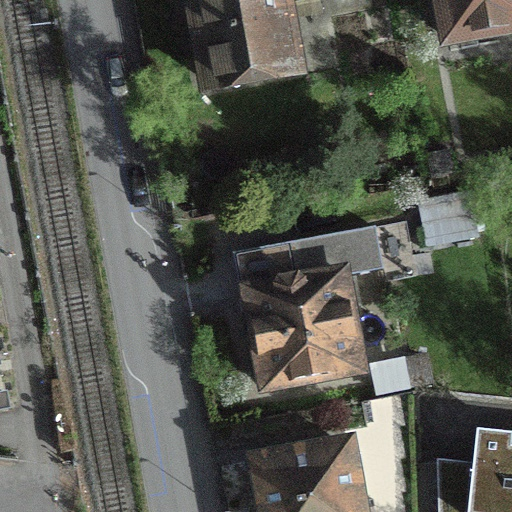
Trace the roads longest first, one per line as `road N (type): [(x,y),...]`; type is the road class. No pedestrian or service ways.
road 1 (residential): [(174,511),(81,0)]
road 2 (residential): [(49,511),(0,240)]
